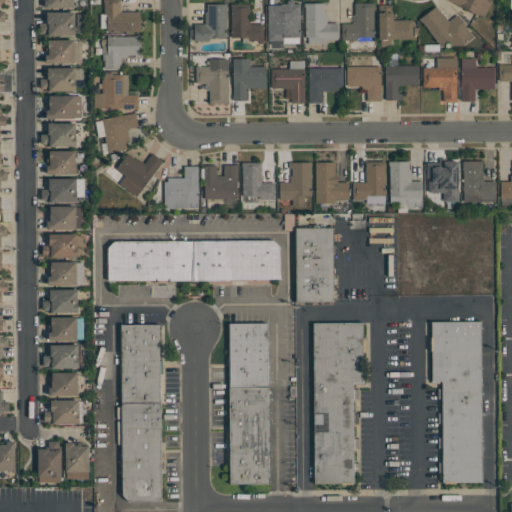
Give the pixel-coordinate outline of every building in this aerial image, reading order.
[(46,0),(47,8),(74,8),(73,0),(46,0)] [(120,0),(103,0),(104,14),(100,14),(100,31),(141,31),(141,12),(121,12),(120,0)] [(267,4),(280,4),(287,4),(287,0),(293,0),(293,4),(299,4),(299,37),(299,43),(283,43),(283,49),(268,49),(268,41),(267,41),(267,4)] [(488,0),(492,2),(482,19),(446,0),(488,0)] [(263,24),(250,24),(250,3),(231,4),(231,40),(263,39),(263,24)] [(338,42),(337,23),(326,23),(325,3),(305,3),(306,43),(338,42)] [(355,23),(341,24),(342,40),(374,39),(373,3),(354,3),(355,23)] [(194,40),(227,39),(226,4),(205,4),(205,24),(194,24),(194,40)] [(391,39),(413,39),(413,20),(393,20),(393,5),(379,5),(380,47),(391,46),(391,39)] [(473,36),(457,15),(448,22),(437,6),(420,18),(439,46),(447,40),(454,50),(473,36)] [(47,36),(75,35),(75,12),(47,12),(47,36)] [(107,36),(108,54),(103,54),(104,68),(120,68),(119,57),(141,56),(141,36),(107,36)] [(47,64),(75,63),(75,40),(47,40),(47,64)] [(457,102),(456,57),(436,58),(436,68),(423,68),(423,88),(442,88),(442,102),(457,102)] [(232,58),(250,58),(250,66),(265,66),(266,88),(246,88),(246,100),(233,100),(232,58)] [(461,101),(475,101),(474,89),(494,89),(494,67),(476,68),(475,58),(460,59),(461,101)] [(228,59),(228,104),(209,104),(209,91),(206,91),(206,83),(196,83),(195,67),(208,66),(208,59),(228,59)] [(304,60),(304,103),(290,103),(290,88),(270,88),(270,68),(289,68),(289,60),(304,60)] [(499,81),(511,81),(511,86),(511,101),(511,62),(499,63),(499,81)] [(385,100),(401,100),(400,85),(418,85),(418,65),(385,66),(385,100)] [(346,66),(380,66),(380,101),(367,101),(367,91),(361,91),(361,86),(346,86),(346,66)] [(75,91),(75,67),(47,68),(47,79),(40,79),(40,91),(75,91)] [(342,67),(342,87),(335,87),(335,91),(322,91),(322,103),(308,103),(308,68),(342,67)] [(128,74),(102,74),(102,93),(94,93),(94,109),(138,108),(138,94),(128,95),(128,74)] [(47,119),(81,118),(81,95),(46,96),(47,119)] [(98,137),(105,136),(107,152),(127,150),(126,141),(129,140),(127,129),(138,127),(136,113),(95,119),(98,137)] [(76,123),(48,123),(48,135),(41,135),(41,146),(76,146),(76,123)] [(48,151),(47,174),(75,175),(75,151),(48,151)] [(163,161),(136,197),(119,184),(125,176),(115,169),(127,153),(138,162),(139,160),(144,164),(151,153),(163,161)] [(384,161),(365,162),(366,182),(352,182),(352,197),(385,197),(384,161)] [(389,203),(399,203),(399,210),(407,210),(407,208),(422,208),(422,181),(410,181),(410,161),(389,161),(389,203)] [(459,201),(459,161),(443,162),(444,164),(426,164),(427,193),(443,193),(443,202),(459,201)] [(482,161),(463,161),(463,202),(496,202),(496,181),(483,181),(482,161)] [(275,183),(261,183),(261,163),(242,162),(242,198),(274,198),(275,183)] [(311,197),(311,162),(290,162),(290,183),(279,182),(279,200),(292,200),(292,206),(304,206),(304,196),(311,197)] [(348,182),(336,182),(336,162),(315,162),(315,202),(348,202),(348,182)] [(204,199),(204,165),(216,165),(216,176),(224,176),(223,165),(237,165),(238,199),(204,199)] [(511,165),(511,181),(500,181),(500,198),(511,198),(511,165)] [(198,166),(198,208),(163,208),(163,181),(167,181),(167,178),(184,178),(184,166),(198,166)] [(76,179),(48,178),(48,190),(41,190),(41,202),(76,202),(76,179)] [(76,196),(83,196),(84,179),(77,179),(76,196)] [(148,204),(155,205),(155,212),(147,211),(148,204)] [(48,229),(82,229),(81,206),(48,207),(48,229)] [(296,228),(297,302),(335,302),(334,228),(296,228)] [(82,257),(82,234),(49,234),(48,245),(42,245),(42,257),(82,257)] [(118,245),(110,250),(110,282),(282,281),(284,247),(278,239),(118,245)] [(83,286),(83,262),(50,261),(49,285),(83,286)] [(78,289),(49,290),(50,300),(42,300),(43,313),(78,312),(78,289)] [(76,340),(76,317),(49,317),(49,341),(76,340)] [(432,323),(433,383),(443,382),(444,483),(484,483),(482,322),(432,323)] [(313,323),(314,483),(355,483),(355,383),(366,383),(366,323),(313,323)] [(124,328),(124,495),(130,504),(164,502),(163,325),(124,328)] [(233,325),(233,485),(273,485),(273,325),(233,325)] [(0,358),(2,359),(2,347),(8,347),(8,336),(0,335),(0,358)] [(79,368),(78,344),(50,345),(50,356),(43,356),(43,369),(79,368)] [(78,396),(77,372),(50,373),(50,396),(78,396)] [(2,390),(0,390),(0,413),(9,414),(9,401),(2,402),(2,390)] [(44,411),(44,424),(79,424),(80,400),(50,400),(49,411),(44,411)] [(38,449),(37,483),(61,483),(61,441),(48,441),(48,449),(38,449)] [(0,470),(16,470),(15,443),(0,443),(0,470)] [(89,478),(89,445),(66,445),(65,478),(89,478)]
